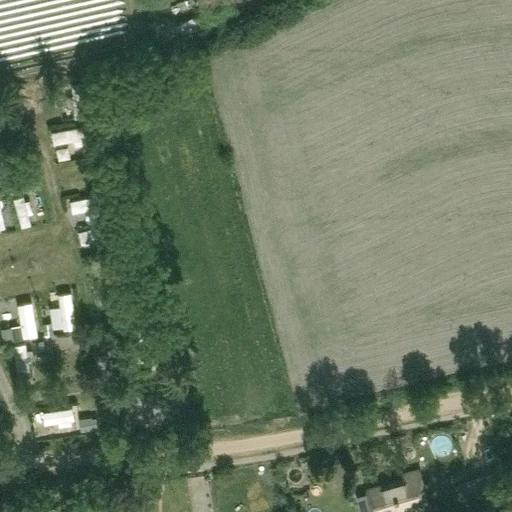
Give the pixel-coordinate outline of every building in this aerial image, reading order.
[(223,0),(214,0),(220,13),(228,10),(223,0)] [(26,191),(36,189),(34,181),(24,184),(26,191)] [(29,230),(40,227),(33,195),(21,198),(29,230)] [(0,201),(0,221),(12,219),(8,200),(0,201)] [(71,332),(83,330),(78,291),(66,293),(71,332)] [(39,301),(24,305),(31,335),(47,331),(39,301)] [(25,307),(13,308),(14,323),(27,322),(25,307)] [(1,327),(3,342),(25,339),(23,324),(1,327)] [(81,430),(93,429),(93,426),(98,426),(97,416),(92,417),(91,415),(79,417),(81,430)] [(418,468),(401,473),(403,477),(366,487),(373,511),(396,511),(406,509),(407,511),(409,511),(429,507),(418,468)] [(494,471),(457,485),(462,500),(499,486),(494,471)] [(89,505),(102,511),(109,497),(95,491),(89,505)]
